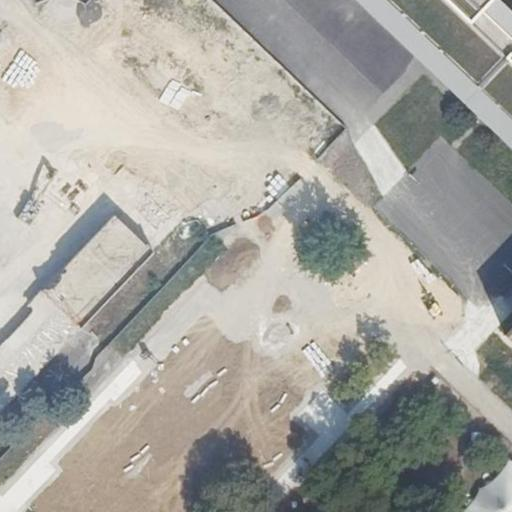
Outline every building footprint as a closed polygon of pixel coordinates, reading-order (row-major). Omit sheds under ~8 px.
[(0,397),(218,170),(81,38),(92,27),(64,0),(0,67),(0,397)] [(312,33),(281,0),(158,0),(133,27),(278,166),(388,52),(342,8),(312,33)] [(334,0),(281,0),(312,33),(342,8),(334,0)] [(511,0),(353,0),(511,151),(511,0)] [(0,397),(0,411),(225,176),(218,170),(0,397)]
